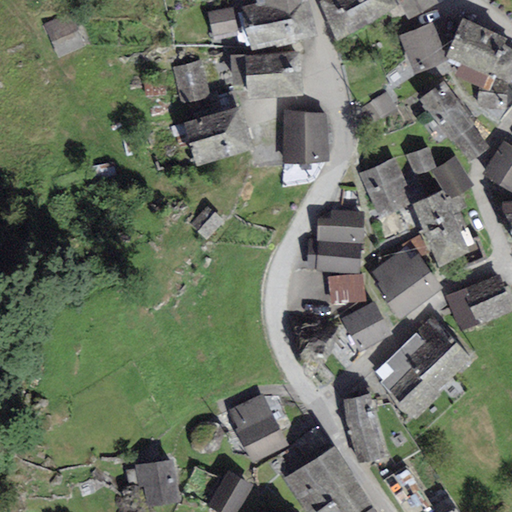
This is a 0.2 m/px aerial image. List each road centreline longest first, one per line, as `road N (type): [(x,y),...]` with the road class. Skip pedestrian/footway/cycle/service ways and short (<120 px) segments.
road 1 (residential): [(318,0),(340,154),(287,251),(274,312),(284,358),(318,410)]
road 2 (residential): [(509,260),(438,293),(318,410)]
road 3 (residential): [(511,121),(478,172),(509,260)]
road 4 (residential): [(318,410),(389,511)]
